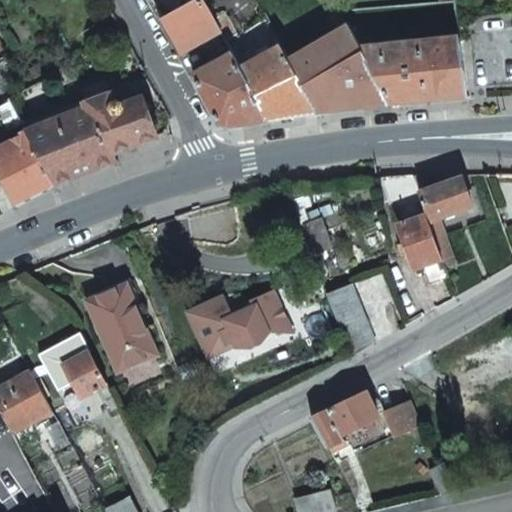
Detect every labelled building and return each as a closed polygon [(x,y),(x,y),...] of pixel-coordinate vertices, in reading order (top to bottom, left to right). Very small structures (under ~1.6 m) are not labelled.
[(218,33),(202,0),(199,0),(188,6),(162,21),(180,54),(218,33)] [(315,0),(311,3),(316,11),(333,2),(331,0),(315,0)] [(362,47),(350,25),(290,59),(317,112),(393,105),(362,47)] [(470,97),(460,38),(362,47),(393,105),(470,97)] [(317,112),(290,59),(282,45),(242,66),(233,54),(193,78),(218,125),(226,129),(317,112)] [(37,82),(14,47),(11,49),(4,53),(2,54),(3,54),(26,88),(37,82)] [(108,81),(81,91),(87,107),(115,97),(108,81)] [(26,126),(25,124),(11,96),(0,102),(0,107),(13,133),(26,126)] [(121,111),(115,97),(87,107),(89,111),(113,153),(157,135),(146,104),(121,111)] [(30,134),(89,111),(83,101),(25,124),(26,126),(29,132),(30,134)] [(113,153),(89,111),(30,134),(31,136),(55,185),(117,161),(113,153)] [(0,174),(16,206),(55,185),(31,136),(0,152),(0,174)] [(418,191),(412,176),(381,178),(390,208),(422,201),(418,191)] [(472,207),(461,179),(418,191),(422,201),(427,216),(434,234),(442,231),(438,219),(472,207)] [(317,216),(301,222),(315,260),(327,256),(323,243),(326,242),(317,216)] [(434,234),(427,216),(399,226),(415,268),(423,266),(425,271),(436,268),(441,281),(450,279),(447,272),(446,267),(443,260),(436,240),(434,234)] [(453,256),(445,236),(436,240),(443,260),(453,256)] [(158,350),(139,312),(124,282),(84,302),(118,369),(156,351),(158,350)] [(377,341),(353,285),(327,295),(351,352),(377,341)] [(221,295),(186,310),(202,348),(221,344),(231,340),(234,346),(247,347),(257,343),(266,333),(265,331),(285,323),(272,292),(251,301),(253,306),(230,316),(221,295)] [(265,331),(266,333),(287,333),(285,323),(265,331)] [(112,395),(102,377),(78,332),(71,336),(79,350),(73,353),(76,360),(63,367),(80,399),(98,389),(104,400),(112,395)] [(221,344),(202,348),(206,358),(234,346),(231,340),(221,344)] [(31,425),(52,414),(26,369),(20,372),(24,378),(10,386),(31,425)] [(31,425),(10,386),(0,391),(0,409),(13,435),(31,425)] [(344,435),(380,417),(368,391),(312,419),(327,447),(346,439),(344,435)] [(396,435),(424,423),(412,398),(385,411),(396,435)] [(54,511),(13,435),(0,409),(0,511),(54,511)] [(457,486),(448,469),(445,462),(430,469),(443,493),(457,486)] [(335,511),(328,491),(294,501),(297,511),(335,511)] [(136,511),(130,499),(106,511),(136,511)]
